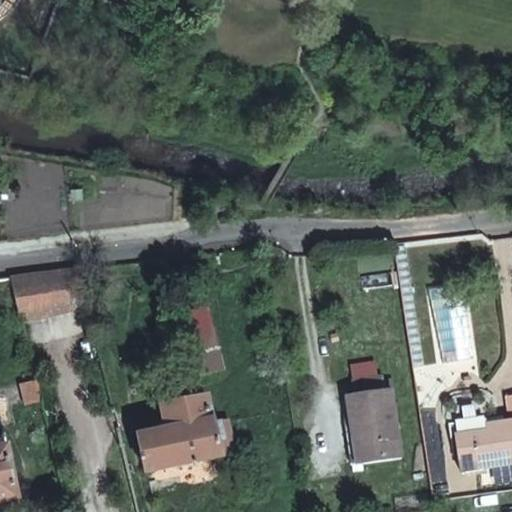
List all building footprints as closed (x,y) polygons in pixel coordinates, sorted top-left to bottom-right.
[(82,269),(45,273),(55,313),(90,305),(82,269)] [(10,277),(21,322),(55,313),(45,273),(10,277)] [(218,335),(211,304),(189,308),(194,331),(203,372),(225,367),(218,335)] [(363,426),(368,461),(406,455),(396,388),(388,389),(385,373),(356,378),(359,393),(352,395),(357,427),(363,426)] [(0,391),(0,427),(12,426),(7,391),(0,391)] [(150,472),(239,453),(235,433),(227,434),(224,419),(217,420),(212,396),(209,397),(166,406),(171,430),(141,437),(150,472)] [(227,434),(235,433),(232,417),(224,419),(227,434)] [(462,422),(463,434),(495,429),(494,422),(494,417),(462,422)] [(495,429),(463,434),(470,469),(511,462),(511,419),(494,422),(495,429)] [(357,463),(368,461),(363,426),(357,427),(351,428),(357,463)] [(0,501),(19,498),(9,446),(0,447),(0,501)]
